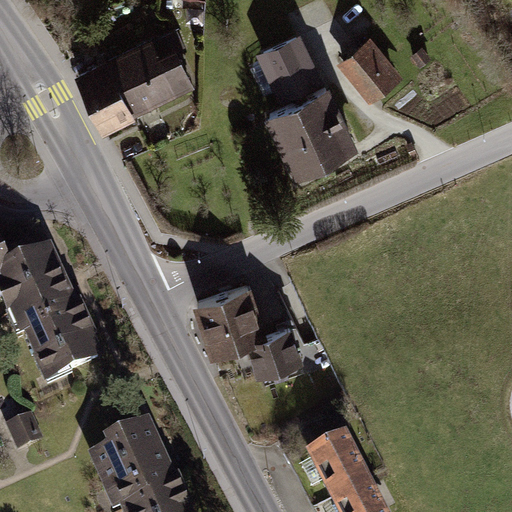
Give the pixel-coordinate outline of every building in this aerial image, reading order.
[(152,35),(107,56),(135,113),(195,85),(179,49),(185,46),(176,27),(152,37),(152,35)] [(300,31),(257,52),(280,98),(290,94),(293,100),(266,115),(295,178),(359,146),(331,84),(303,95),(299,90),(323,78),(300,31)] [(370,34),(337,62),(371,102),(404,76),(370,34)] [(107,56),(74,71),(102,129),(135,113),(107,56)] [(0,246),(0,303),(18,340),(23,338),(45,387),(103,359),(50,245),(8,264),(0,246)] [(251,283),(193,301),(211,356),(246,344),(245,340),(268,333),(251,283)] [(268,333),(245,340),(246,344),(257,376),(304,360),(292,325),(268,333)] [(10,425),(20,451),(45,441),(35,415),(10,425)] [(191,511),(149,421),(102,441),(106,449),(87,457),(112,511),(114,511),(119,510),(120,511),(191,511)] [(387,511),(347,433),(305,454),(335,511),(387,511)]
